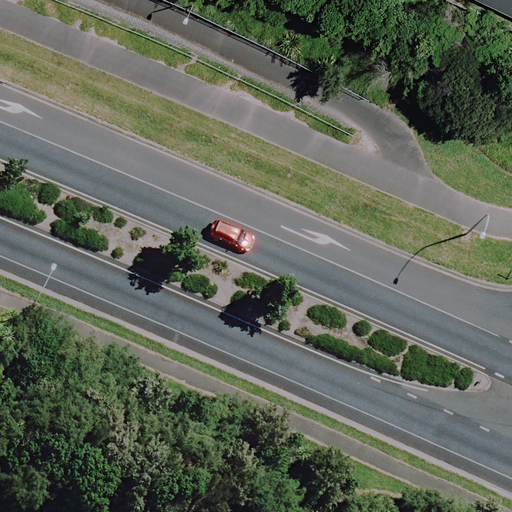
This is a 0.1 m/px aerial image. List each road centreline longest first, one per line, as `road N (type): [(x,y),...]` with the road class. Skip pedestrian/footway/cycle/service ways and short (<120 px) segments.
road 1 (primary): [(0,132),(511,348)]
road 2 (primary): [(511,460),(0,248)]
